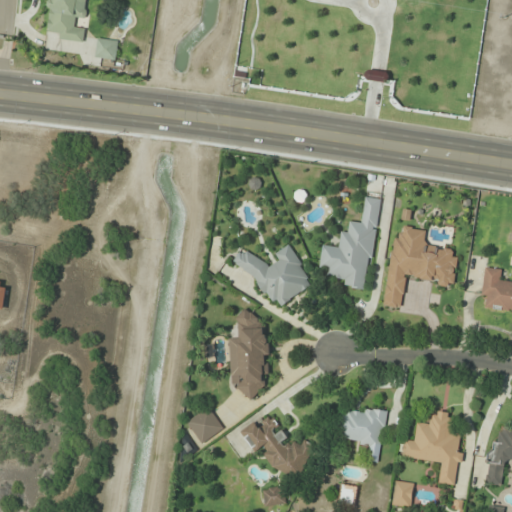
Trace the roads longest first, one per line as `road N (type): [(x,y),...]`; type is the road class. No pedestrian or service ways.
road 1 (secondary): [(511,168),(0,92)]
road 2 (residential): [(511,368),(337,357)]
